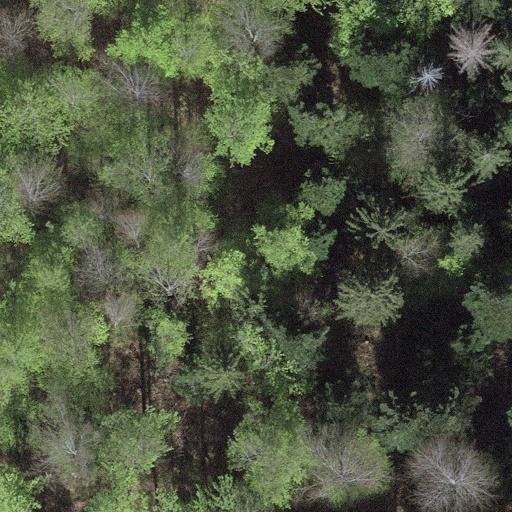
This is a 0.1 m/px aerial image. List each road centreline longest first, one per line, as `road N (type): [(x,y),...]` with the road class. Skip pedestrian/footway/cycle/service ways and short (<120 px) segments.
road 1 (track): [(0,471),(316,511)]
road 2 (track): [(421,511),(511,423)]
